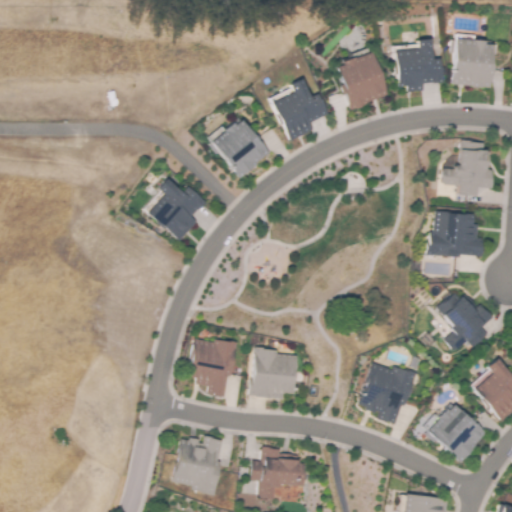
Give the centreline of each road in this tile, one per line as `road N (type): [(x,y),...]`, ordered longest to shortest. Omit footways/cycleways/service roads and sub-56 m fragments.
road 1 (residential): [(511,121),(443,117),(339,142),(295,165),(239,211),(178,309),(129,511)]
road 2 (residential): [(154,404),(342,436),(480,495)]
road 3 (residential): [(216,188),(187,155),(139,133),(0,135)]
